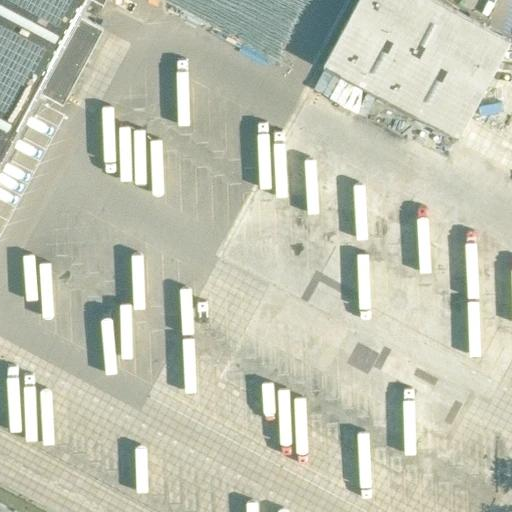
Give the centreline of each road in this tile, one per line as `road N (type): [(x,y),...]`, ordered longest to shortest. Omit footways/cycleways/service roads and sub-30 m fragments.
road 1 (unknown): [(48,198),(120,80),(157,65),(217,72),(511,214)]
road 2 (unknown): [(48,198),(511,424)]
